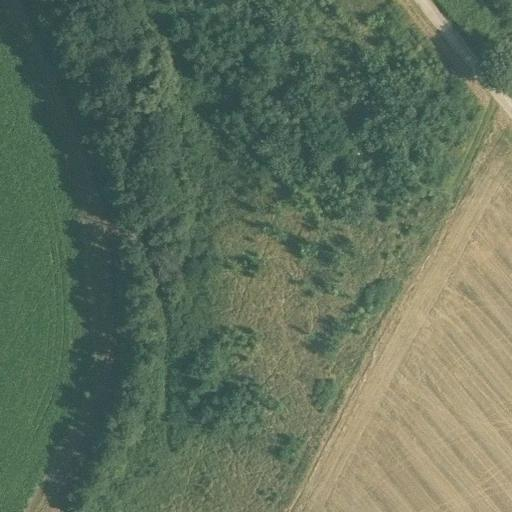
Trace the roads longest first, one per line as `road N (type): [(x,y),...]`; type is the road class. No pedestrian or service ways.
road 1 (track): [(9,0),(73,149),(94,227),(105,322),(86,425),(36,511)]
road 2 (track): [(511,112),(421,0)]
